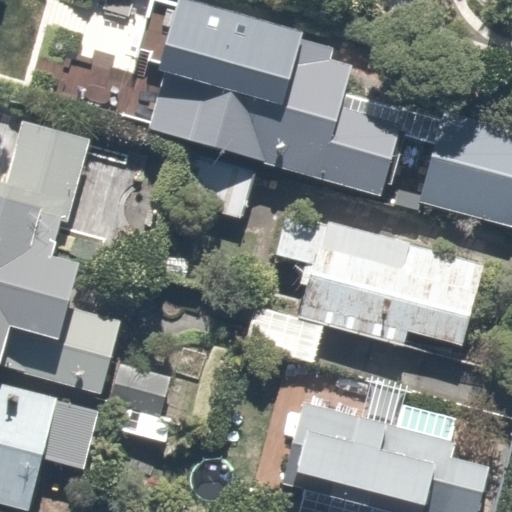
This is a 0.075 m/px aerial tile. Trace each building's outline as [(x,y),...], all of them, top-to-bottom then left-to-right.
[(73,41),(59,96),(421,208),(440,114),(347,86),(355,62),(332,53),(332,43),(169,0),(151,0),(138,54),(73,41)] [(0,98),(0,367),(97,395),(126,289),(72,280),(82,235),(138,249),(169,147),(0,98)] [(511,134),(440,114),(421,208),(511,226),(511,134)] [(457,356),(483,266),(290,210),(272,255),(319,269),(305,317),(457,356)] [(298,392),(447,432),(466,360),(290,313),(257,304),(238,375),(298,392)] [(0,505),(26,511),(30,511),(44,463),(82,473),(99,415),(0,385),(0,505)] [(450,442),(292,405),(271,480),(293,497),(288,511),(481,511),(493,469),(446,458),(450,442)]
